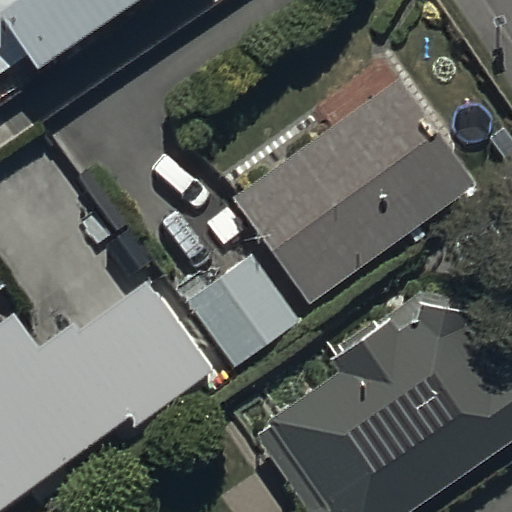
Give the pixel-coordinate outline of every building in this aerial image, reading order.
[(0,0),(0,80),(22,65),(37,86),(161,0),(21,0),(17,3),(14,0),(0,0)] [(400,91),(234,208),(310,315),(475,198),(400,91)] [(254,259),(186,306),(234,376),(302,329),(254,259)] [(0,511),(8,511),(125,428),(131,437),(210,380),(146,293),(77,343),(70,333),(40,354),(19,325),(0,338),(0,511)] [(420,321),(421,335),(400,341),(390,330),(379,338),(375,330),(339,355),(342,362),(331,369),(340,383),(255,436),(303,511),(425,511),(511,451),(511,368),(492,383),(466,345),(465,323),(420,321)]
